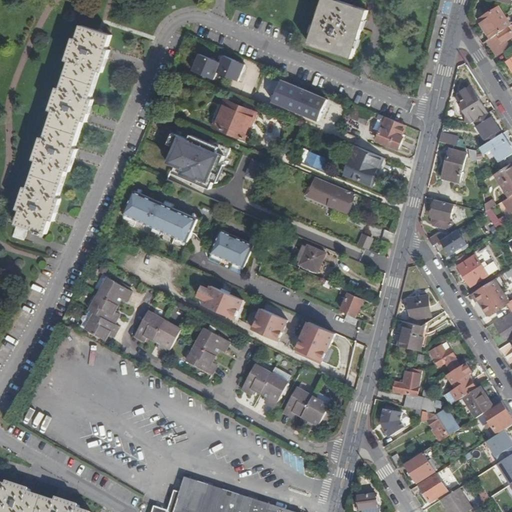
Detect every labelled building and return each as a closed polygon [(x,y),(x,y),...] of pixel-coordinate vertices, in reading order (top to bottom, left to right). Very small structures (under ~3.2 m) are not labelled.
[(368,11),(334,0),(323,0),(309,45),(353,59),(364,25),(368,11)] [(488,25),(495,36),(510,26),(498,6),(480,17),(486,26),(488,25)] [(511,24),(510,26),(495,36),(493,37),(487,40),(493,49),(497,46),(501,52),(502,54),(509,49),(504,41),(506,40),(511,36),(511,24)] [(493,37),(495,36),(488,25),(486,26),(493,37)] [(56,217),(62,199),(58,197),(67,171),(71,172),(77,154),(78,149),(75,148),(84,121),(87,122),(89,118),(95,99),(91,98),(100,72),(103,73),(109,56),(111,51),(107,50),(112,36),(82,26),(77,40),(74,39),(66,61),(70,62),(61,89),(58,87),(50,110),(54,112),(45,138),(42,137),(34,160),(37,161),(29,188),(25,187),(18,209),(21,211),(17,224),(37,231),(37,233),(43,235),(44,233),(47,234),(51,220),(55,221),(56,217)] [(496,55),(501,52),(497,46),(493,49),(496,55)] [(238,81),(245,65),(224,56),(220,64),(199,55),(193,71),(214,80),(217,72),(238,81)] [(274,103),(318,122),(328,101),(283,82),(274,103)] [(471,123),(488,113),(471,87),(458,95),(463,103),(461,105),(468,116),(466,122),(471,123)] [(226,100),(215,126),(246,139),(257,114),(226,100)] [(363,108),(355,105),(349,118),(365,125),(370,114),(363,111),(363,108)] [(147,129),(156,133),(163,114),(155,111),(147,129)] [(475,123),(488,143),(503,133),(498,125),(496,126),(489,114),(475,123)] [(406,126),(387,118),(377,141),(399,150),(404,138),(402,137),(406,126)] [(156,133),(147,129),(144,138),(152,141),(156,133)] [(169,170),(216,186),(227,152),(171,133),(168,143),(177,146),(169,170)] [(439,142),(458,147),(460,138),(441,133),(439,142)] [(511,153),(511,147),(503,133),(488,143),(480,148),(484,154),(492,150),(499,162),(511,153)] [(384,159),(357,148),(345,175),(372,186),(384,159)] [(466,153),(450,149),(442,179),(459,183),(466,153)] [(309,151),(304,163),(322,170),(327,159),(309,151)] [(257,179),(263,164),(252,159),(245,174),(257,179)] [(511,162),(496,173),(503,183),(501,185),(509,198),(511,196),(511,162)] [(494,174),(501,185),(503,183),(496,173),(494,174)] [(351,215),(359,194),(316,178),(308,198),(351,215)] [(175,210),(168,207),(167,209),(162,207),(163,205),(157,202),(155,204),(152,203),(153,200),(134,192),(124,216),(187,243),(198,220),(179,212),(178,214),(174,212),(175,210)] [(511,196),(509,198),(503,202),(510,214),(511,213),(511,196)] [(454,205),(435,200),(431,218),(434,218),(432,223),(434,226),(449,230),(451,227),(453,222),(449,221),(454,205)] [(487,212),(491,209),(495,207),(492,201),(485,206),(486,213),(487,212)] [(491,209),(487,212),(497,229),(507,223),(503,216),(498,219),(491,209)] [(16,227),(13,237),(23,240),(26,230),(16,227)] [(448,237),(442,240),(451,255),(467,245),(458,230),(452,234),(448,237)] [(254,245),(244,241),(243,243),(238,241),(239,238),(221,231),(211,254),(234,264),(231,271),(241,275),(244,269),(254,245)] [(358,244),(370,249),(375,237),(364,233),(358,244)] [(430,240),(433,246),(442,240),(448,237),(447,235),(439,234),(430,240)] [(308,246),(300,265),(318,273),(326,254),(308,246)] [(467,253),(455,261),(472,286),(499,269),(486,249),(470,259),(467,253)] [(108,278),(99,294),(118,305),(122,299),(126,302),(132,292),(108,278)] [(509,303),(495,280),(475,292),(479,299),(489,314),(509,303)] [(340,293),(342,288),(326,281),(323,286),(340,293)] [(205,301),(237,315),(243,302),(211,288),(210,291),(202,288),(199,293),(207,297),(205,301)] [(99,294),(90,311),(114,324),(119,315),(114,312),(118,305),(99,294)] [(349,294),(341,312),(356,318),(363,300),(349,294)] [(427,296),(408,300),(411,320),(431,316),(427,296)] [(280,337),(288,321),(262,309),(254,325),(280,337)] [(114,324),(90,311),(89,310),(86,316),(82,316),(80,319),(82,323),(79,327),(105,341),(108,335),(113,338),(120,327),(114,324)] [(511,313),(511,312),(494,323),(505,341),(511,336),(511,313)] [(148,338),(154,341),(164,322),(149,314),(135,337),(145,343),(148,338)] [(181,332),(164,322),(154,341),(160,345),(157,350),(167,355),(179,335),(181,332)] [(296,351),(322,363),(335,335),(309,323),(296,351)] [(420,335),(422,327),(406,323),(400,347),(420,352),(421,348),(424,336),(420,335)] [(69,327),(79,332),(80,330),(70,324),(69,327)] [(206,329),(197,345),(216,356),(220,350),(225,352),(230,343),(206,329)] [(442,343),(430,351),(439,367),(456,357),(447,343),(443,345),(442,343)] [(213,362),(216,356),(197,345),(187,361),(211,375),(218,365),(213,362)] [(425,356),(419,354),(417,363),(424,364),(425,356)] [(465,362),(447,375),(455,387),(450,391),(457,402),(463,397),(478,387),(469,373),(471,372),(465,362)] [(255,390),(261,394),(272,374),(256,365),(242,390),(252,395),(255,390)] [(272,374),(288,383),(292,376),(275,366),(272,374)] [(408,395),(405,407),(424,412),(436,415),(433,393),(425,392),(426,391),(423,391),(422,397),(417,396),(422,371),(411,369),(410,373),(405,372),(403,384),(396,382),(393,392),(408,395)] [(272,374),(261,394),(268,397),(265,402),(275,408),(288,383),(272,374)] [(494,407),(480,386),(478,387),(463,397),(477,418),(494,407)] [(302,417),(313,397),(298,388),(284,413),(294,418),(297,413),(302,417)] [(313,397),(329,406),(332,400),(316,391),(313,397)] [(451,405),(457,402),(450,391),(444,394),(451,405)] [(313,397),(302,417),(309,421),(307,425),(317,431),(330,406),(329,406),(313,397)] [(463,457),(485,443),(511,426),(511,417),(502,402),(494,407),(477,418),(471,422),(477,431),(486,425),(490,432),(474,442),(472,440),(458,449),(463,457)] [(450,436),(460,429),(446,408),(436,415),(450,436)] [(402,413),(384,409),(383,421),(386,426),(382,428),(389,439),(406,428),(401,421),(402,413)] [(424,412),(421,422),(427,421),(440,442),(450,436),(436,415),(424,412)] [(511,426),(485,443),(490,451),(491,450),(509,438),(511,436),(511,426)] [(491,450),(494,454),(511,442),(511,441),(509,438),(491,450)] [(511,442),(494,454),(505,472),(511,467),(511,442)] [(431,448),(423,453),(430,463),(433,462),(431,459),(436,455),(431,448)] [(423,453),(406,464),(418,483),(435,472),(435,471),(430,463),(423,453)] [(448,491),(437,474),(419,485),(430,502),(448,491)] [(293,511),(187,479),(182,494),(175,491),(169,511),(155,507),(153,511),(293,511)] [(0,511),(84,511),(79,510),(80,507),(64,502),(58,500),(57,503),(30,494),(31,491),(24,489),(9,483),(8,487),(0,483),(0,511)] [(441,500),(449,511),(467,511),(473,509),(459,488),(441,500)] [(358,511),(361,511),(378,508),(376,494),(356,498),(356,499),(353,500),(354,508),(358,507),(358,511)]
